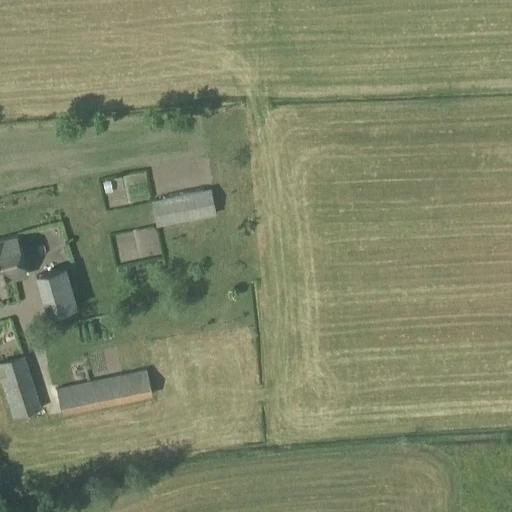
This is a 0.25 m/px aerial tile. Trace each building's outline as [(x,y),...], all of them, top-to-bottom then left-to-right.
[(215,214),(210,188),(151,200),(155,227),(215,214)] [(107,230),(112,257),(153,250),(149,223),(107,230)] [(0,241),(0,279),(23,273),(14,238),(0,241)] [(76,306),(65,266),(34,276),(45,315),(76,306)] [(41,409),(25,354),(0,362),(0,378),(12,418),(41,409)] [(152,396),(145,368),(56,388),(61,415),(152,396)]
